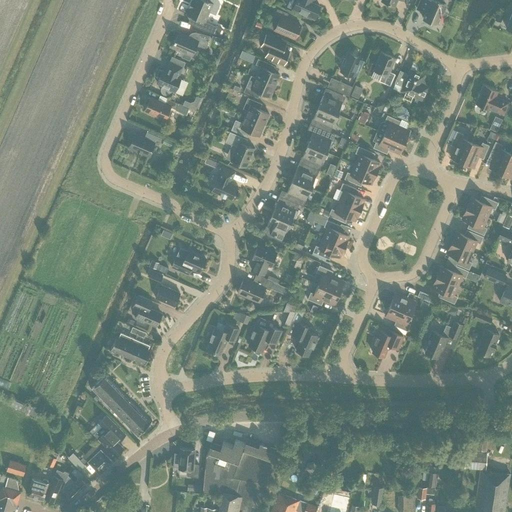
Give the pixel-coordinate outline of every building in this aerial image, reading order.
[(205,0),(192,0),(186,14),(192,16),(197,18),(194,26),(201,29),(205,30),(219,34),(221,28),(205,22),(209,11),(215,14),(219,6),(219,3),(219,0),(218,0),(206,0),(205,0)] [(313,2),(313,0),(296,0),(292,9),(306,15),(306,16),(311,19),(312,18),(314,19),(320,5),(313,2)] [(423,18),(435,23),(440,12),(442,13),(446,4),(435,0),(420,0),(417,8),(425,12),(423,18)] [(280,17),(275,29),(295,38),(298,32),(299,33),(302,27),(300,26),(301,25),(286,19),(288,13),(277,8),(275,14),(280,17)] [(498,13),(495,20),(501,22),(503,16),(498,13)] [(193,38),(178,32),(172,47),(184,52),(183,54),(190,57),(191,55),(192,55),(196,45),(206,48),(210,36),(195,32),(193,38)] [(284,49),(286,43),(266,35),(261,46),(268,49),(265,56),(284,64),(289,51),(284,49)] [(346,59),(344,58),(342,63),(344,64),(341,71),(353,76),(353,74),(357,76),(364,61),(360,59),(360,57),(349,52),(346,59)] [(395,58),(382,52),(374,70),(382,74),(379,81),(390,85),(395,74),(389,71),(395,58)] [(261,66),(256,77),(275,85),(279,74),(270,70),(272,65),(258,59),(256,64),(261,66)] [(166,72),(162,70),(157,82),(163,85),(160,90),(161,91),(160,92),(162,93),(161,94),(165,95),(166,95),(167,95),(168,94),(169,94),(170,90),(175,92),(180,78),(178,77),(182,67),(170,62),(166,72)] [(413,96),(422,100),(427,88),(423,86),(423,85),(421,80),(420,79),(422,75),(411,70),(409,74),(400,70),(395,83),(403,87),(402,91),(405,92),(402,98),(411,101),(413,96)] [(275,85),(256,77),(251,75),(244,92),(258,98),(260,92),(270,97),(275,85)] [(349,96),(352,87),(332,78),(328,87),(349,96)] [(363,89),(355,85),(351,95),(354,96),(359,98),(363,89)] [(495,96),(497,91),(484,85),(476,104),(489,109),(490,108),(503,114),(508,102),(495,96)] [(340,101),(343,95),(328,88),(325,94),(324,94),(319,105),(337,113),(342,102),(340,101)] [(165,104),(150,97),(150,99),(148,98),(145,103),(147,104),(145,110),(165,119),(170,107),(176,109),(178,104),(178,103),(167,98),(165,104)] [(245,116),(264,124),(269,113),(259,109),(262,104),(248,98),(243,108),(248,111),(245,116)] [(190,102),(188,107),(196,110),(199,103),(194,101),(190,102)] [(176,109),(176,110),(186,115),(189,109),(178,104),(176,109)] [(332,126),(337,113),(319,105),(313,118),(315,119),(312,124),(328,130),(330,125),(332,126)] [(402,106),(398,116),(408,120),(410,116),(406,108),(402,106)] [(365,125),(369,116),(363,114),(359,122),(365,125)] [(384,133),(404,142),(409,131),(398,126),(401,121),(387,115),(384,122),(383,123),(381,122),(377,130),(384,133)] [(235,120),(231,130),(247,137),(250,131),(259,136),(264,124),(245,116),(243,123),(235,120)] [(493,123),(491,128),(497,131),(499,126),(493,123)] [(327,131),(328,130),(312,124),(312,125),(317,127),(314,132),(313,131),(308,144),(326,152),(331,139),(330,139),(332,133),(327,131)] [(451,157),(462,162),(471,142),(462,138),(463,134),(456,131),(451,144),(456,147),(451,157)] [(158,144),(161,138),(147,132),(144,138),(135,134),(129,147),(148,156),(154,143),(158,144)] [(251,155),(254,148),(245,145),(247,139),(230,132),(225,142),(237,147),(231,161),(246,167),(250,155),(251,155)] [(376,141),(373,147),(387,153),(389,148),(400,152),(404,142),(384,133),(380,142),(376,141)] [(490,168),(501,173),(510,152),(501,148),(502,144),(495,141),(489,155),(495,157),(490,168)] [(462,162),(473,167),(477,156),(483,159),(489,145),(482,142),(480,146),(471,142),(462,162)] [(321,164),(326,152),(308,144),(302,156),(304,157),(301,163),(316,169),(319,163),(321,164)] [(359,155),(355,164),(375,173),(380,162),(369,157),(372,152),(358,146),(355,153),(359,155)] [(511,148),(511,149),(510,152),(501,173),(511,177),(511,176),(511,148)] [(314,175),(316,169),(301,163),(299,168),(297,167),(292,180),(310,188),(316,175),(314,175)] [(360,179),(371,183),(375,173),(355,164),(351,173),(347,172),(344,179),(358,184),(360,179)] [(217,176),(211,190),(232,199),(238,185),(230,182),(235,172),(222,166),(218,177),(217,176)] [(296,203),(299,204),(301,205),(303,199),(305,200),(310,188),(292,180),(287,192),(288,193),(286,198),(281,196),(281,197),(296,204),(296,203)] [(339,201),(360,209),(364,199),(354,194),(356,189),(343,183),(340,190),(344,191),(339,201)] [(484,196),(482,202),(471,197),(467,208),(487,217),(491,207),(495,209),(498,202),(484,196)] [(271,215),(290,223),(296,209),(294,208),(296,204),(281,197),(279,202),(277,201),(271,215)] [(345,216),(355,220),(360,209),(339,201),(335,210),(332,209),(331,211),(329,215),(342,221),(345,216)] [(320,207),(317,213),(321,215),(328,218),(329,215),(331,211),(320,207)] [(467,208),(462,219),(473,223),(470,229),(484,235),(487,228),(483,226),(487,217),(467,208)] [(500,213),(496,221),(502,223),(506,213),(503,211),(502,214),(500,213)] [(317,213),(314,220),(324,225),(327,220),(328,218),(321,215),(317,213)] [(285,234),(290,223),(271,215),(267,226),(268,227),(266,232),(281,239),(283,233),(285,234)] [(324,237),(344,246),(348,235),(338,231),(340,225),(327,220),(324,225),(324,226),(328,228),(324,237)] [(511,240),(511,232),(502,228),(498,238),(506,241),(507,238),(511,240)] [(164,229),(161,234),(170,239),(173,233),(164,229)] [(467,236),(457,232),(452,242),(472,251),(476,242),(480,243),(483,237),(469,231),(467,236)] [(313,252),(323,257),(326,258),(329,252),(339,257),(344,246),(324,237),(320,247),(316,245),(313,252)] [(305,241),(299,238),(296,246),(302,249),(305,241)] [(452,242),(447,253),(458,258),(455,263),(469,269),(472,262),(468,261),(472,251),(452,242)] [(256,259),(252,270),(264,275),(268,265),(271,266),(277,253),(266,248),(266,250),(258,246),(252,258),(256,259)] [(175,260),(172,267),(184,272),(189,274),(191,268),(200,272),(203,265),(204,265),(206,261),(205,260),(206,258),(181,248),(176,260),(175,260)] [(295,252),(292,260),(294,261),(292,265),(300,268),(305,256),(295,252)] [(322,275),(318,284),(339,293),(343,282),(330,277),(333,271),(319,265),(316,272),(322,275)] [(442,266),(437,277),(457,285),(462,276),(465,278),(468,271),(455,265),(452,270),(442,266)] [(503,285),(506,275),(488,268),(484,277),(503,285)] [(163,275),(150,269),(148,276),(160,281),(163,275)] [(253,282),(244,278),(237,293),(259,302),(265,288),(269,290),(270,288),(274,289),(276,289),(278,284),(273,282),(273,281),(256,274),(253,282)] [(437,277),(433,287),(443,292),(441,297),(454,303),(457,296),(453,295),(457,285),(437,277)] [(161,284),(156,298),(174,306),(180,292),(161,284)] [(308,299),(321,305),(324,299),(334,304),(339,293),(318,284),(314,294),(311,292),(308,299)] [(508,302),(511,303),(511,286),(507,284),(500,301),(507,305),(508,302)] [(285,286),(282,293),(289,296),(291,289),(285,286)] [(420,291),(417,296),(431,302),(433,296),(420,291)] [(395,293),(390,304),(411,313),(415,302),(395,293)] [(156,325),(162,313),(149,308),(150,306),(149,306),(152,300),(138,294),(133,306),(139,309),(135,318),(143,322),(144,320),(156,325)] [(287,302),(283,311),(290,311),(294,311),(296,306),(287,302)] [(390,304),(386,315),(396,319),(394,325),(408,331),(410,324),(407,322),(411,313),(390,304)] [(450,307),(448,312),(455,316),(457,310),(450,307)] [(290,311),(285,323),(290,325),(292,320),(296,311),(294,311),(290,311)] [(475,316),(474,318),(489,324),(492,318),(477,312),(475,316)] [(247,324),(251,316),(242,313),(239,320),(247,324)] [(290,325),(287,332),(292,335),(298,322),(292,320),(290,325)] [(425,352),(437,357),(441,349),(443,350),(449,335),(456,338),(462,325),(455,321),(452,327),(446,325),(442,335),(432,330),(426,343),(428,344),(425,352)] [(300,342),(296,350),(298,351),(299,353),(304,355),(305,354),(308,355),(311,347),(313,348),(318,335),(310,332),(311,328),(298,322),(292,335),(299,338),(298,341),(300,342)] [(252,337),(249,345),(262,351),(265,343),(267,343),(268,340),(276,343),(281,330),(267,324),(265,328),(256,323),(250,336),(252,337)] [(207,349),(220,354),(224,346),(225,346),(228,338),(235,341),(239,329),(226,324),(224,330),(215,327),(210,340),(211,340),(207,349)] [(480,343),(477,350),(489,356),(492,348),(493,349),(499,334),(486,329),(479,343),(480,343)] [(381,355),(384,356),(387,348),(389,349),(390,345),(398,349),(403,336),(389,330),(388,334),(379,330),(374,342),(376,343),(372,351),(374,352),(375,354),(380,356),(381,355)] [(128,357),(135,339),(121,332),(119,337),(116,336),(110,349),(128,357)] [(150,345),(135,339),(128,357),(145,364),(151,351),(148,350),(150,345)] [(101,397),(115,384),(106,375),(92,387),(101,397)] [(115,384),(101,397),(110,406),(124,393),(115,384)] [(119,416),(133,403),(124,393),(110,406),(119,416)] [(14,398),(11,406),(19,410),(23,402),(14,398)] [(142,412),(133,403),(119,416),(128,425),(142,412)] [(24,404),(21,412),(35,418),(39,411),(24,404)] [(151,422),(142,412),(128,425),(137,434),(151,422)] [(103,426),(94,434),(98,438),(115,456),(124,448),(118,442),(123,437),(114,428),(116,426),(106,416),(99,423),(103,426)] [(485,450),(488,429),(470,427),(467,449),(485,450)] [(261,501),(279,449),(278,451),(247,439),(247,438),(247,437),(245,443),(244,443),(235,470),(227,469),(222,495),(217,511),(257,511),(258,510),(262,501),(261,501)] [(206,457),(203,491),(202,492),(222,495),(227,469),(235,470),(244,443),(235,439),(233,445),(223,441),(221,446),(211,442),(206,457)] [(113,462),(100,449),(88,461),(100,474),(113,462)] [(174,453),(173,466),(180,467),(180,468),(179,468),(179,469),(188,470),(187,476),(198,477),(199,465),(193,465),(195,450),(195,451),(195,450),(181,449),(181,454),(174,453)] [(504,511),(510,473),(489,471),(490,469),(485,469),(487,453),(467,451),(465,467),(480,468),(474,511),(504,511)] [(73,454),(67,460),(79,472),(85,467),(73,454)] [(57,459),(50,456),(46,464),(53,467),(57,459)] [(10,461),(7,470),(23,475),(26,466),(10,461)] [(63,479),(66,481),(67,478),(69,473),(64,471),(64,472),(57,469),(48,489),(46,493),(45,497),(53,501),(63,479)] [(428,472),(426,485),(435,486),(437,473),(428,472)] [(17,503),(21,491),(19,490),(17,479),(2,475),(0,480),(0,511),(14,511),(17,503)] [(48,489),(46,489),(48,481),(48,480),(44,479),(43,480),(42,480),(33,477),(27,495),(43,499),(45,493),(46,493),(48,489)] [(67,478),(66,481),(63,489),(73,500),(87,486),(80,478),(73,484),(67,478)] [(383,487),(375,486),(372,503),(380,504),(383,487)] [(427,487),(426,487),(419,486),(417,498),(425,499),(425,493),(437,495),(438,488),(427,487)] [(339,497),(350,500),(351,494),(341,491),(339,497)] [(111,492),(109,499),(116,502),(118,495),(111,492)] [(315,511),(317,506),(279,492),(270,511),(296,511),(297,511),(300,511),(315,511)] [(461,506),(462,494),(455,494),(453,505),(461,506)] [(399,511),(407,511),(407,495),(399,495),(399,511)] [(433,511),(435,503),(427,502),(426,511),(433,511)]
